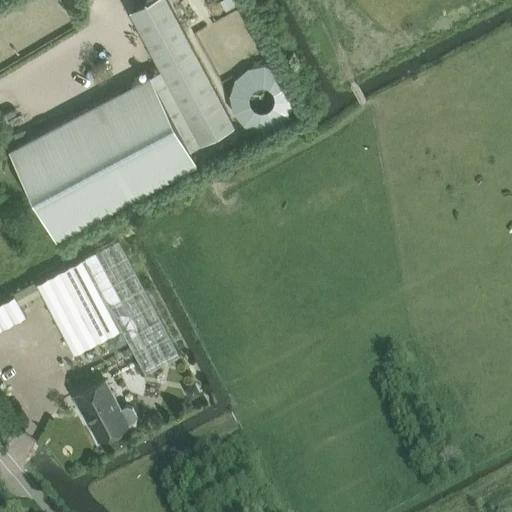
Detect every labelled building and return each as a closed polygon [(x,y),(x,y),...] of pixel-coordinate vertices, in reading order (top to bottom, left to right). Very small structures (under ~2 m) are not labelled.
[(148,0),(131,10),(201,143),(234,125),(167,0),(148,0)] [(243,6),(198,30),(224,78),(248,65),(239,48),(225,55),(219,44),(244,31),(256,53),(265,48),(243,6)] [(259,133),(301,103),(268,57),(226,87),(259,133)] [(10,149),(57,237),(198,162),(151,74),(10,149)] [(122,326),(146,371),(181,353),(120,237),(37,281),(74,351),(122,326)] [(0,302),(0,330),(27,315),(15,294),(0,302)] [(77,394),(100,438),(129,423),(136,419),(137,413),(133,406),(128,404),(121,408),(105,378),(75,394),(76,395),(77,394)]
